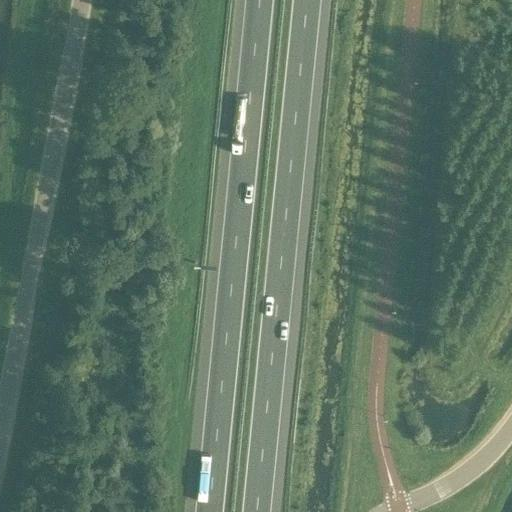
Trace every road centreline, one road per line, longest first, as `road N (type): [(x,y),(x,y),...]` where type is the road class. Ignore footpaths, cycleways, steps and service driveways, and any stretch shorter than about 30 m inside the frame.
road 1 (motorway): [(253,511),(306,0)]
road 2 (motorway): [(260,0),(207,511)]
road 3 (unclassified): [(0,455),(77,0)]
road 4 (unclassified): [(395,511),(456,482),(511,425)]
